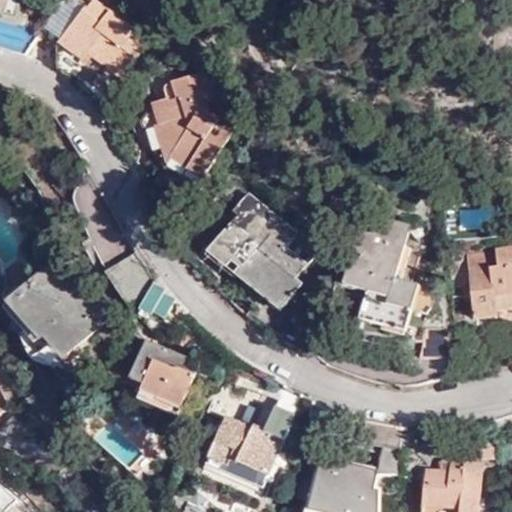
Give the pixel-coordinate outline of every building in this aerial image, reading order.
[(87,10),(82,9),(55,46),(76,63),(84,53),(118,79),(147,43),(93,2),(87,10)] [(207,105),(197,78),(161,87),(165,102),(147,108),(153,129),(149,131),(163,168),(176,166),(198,180),(225,135),(211,128),(216,119),(196,108),(207,105)] [(133,316),(141,301),(152,279),(134,253),(95,186),(88,167),(78,179),(79,194),(84,225),(96,255),(133,316)] [(296,236),(247,195),(238,208),(243,212),(214,248),(243,272),(242,273),(284,307),(300,287),(294,282),(305,268),(284,251),(296,236)] [(412,225),(363,211),(342,285),(366,292),(359,319),(406,333),(420,285),(396,278),(412,225)] [(511,247),(466,253),(475,318),(497,316),(496,309),(511,307),(511,247)] [(71,356),(117,315),(63,255),(14,300),(48,337),(51,335),(71,356)] [(191,317),(152,279),(141,303),(185,323),(191,317)] [(451,328),(424,328),(424,358),(455,359),(451,328)] [(145,382),(143,387),(164,396),(160,406),(179,414),(202,360),(148,337),(131,376),(145,382)] [(164,396),(143,387),(139,397),(160,406),(164,396)] [(229,418),(207,463),(263,491),(295,418),(277,409),(276,413),(259,405),(249,428),(229,418)] [(400,474),(400,427),(365,423),(362,444),(383,449),(380,471),(400,474)] [(377,491),(380,471),(321,456),(313,510),(322,511),(383,511),(382,492),(377,491)] [(429,468),(421,511),(477,511),(483,465),(453,461),(451,471),(429,468)] [(11,494),(0,484),(0,511),(19,511),(6,501),(11,494)] [(197,511),(200,509),(187,501),(180,511),(197,511)]
